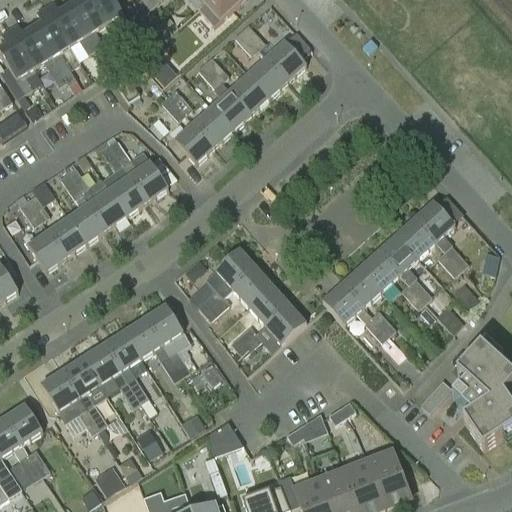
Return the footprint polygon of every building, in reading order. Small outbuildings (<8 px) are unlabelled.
[(72,9),(68,11),(96,55),(100,53),(103,51),(95,38),(105,32),(105,31),(86,0),(74,0),(77,5),(75,7),(72,9)] [(86,0),(105,31),(115,25),(123,38),(131,33),(124,22),(110,0),(86,0)] [(161,4),(158,0),(147,0),(143,4),(150,15),(161,4)] [(214,0),(195,0),(204,10),(214,0)] [(243,0),(214,0),(204,10),(198,15),(214,32),(246,3),(243,0)] [(45,13),(70,53),(79,47),(87,60),(95,56),(96,55),(68,11),(67,12),(59,17),(53,8),(45,13)] [(42,28),(33,33),(67,88),(69,92),(77,87),(68,73),(59,60),(69,54),(70,53),(45,13),(36,18),(42,28)] [(137,36),(146,31),(136,13),(127,18),(137,36)] [(160,32),(167,43),(177,34),(169,24),(160,32)] [(18,30),(9,35),(34,76),(44,69),(52,82),(59,93),(64,90),(67,88),(33,33),(30,35),(29,36),(24,39),(20,33),(18,30)] [(264,48),(251,33),(248,30),(241,37),(257,55),(264,48)] [(7,49),(0,53),(0,59),(8,72),(0,77),(17,104),(25,99),(32,95),(24,82),(34,76),(9,35),(1,40),(7,49)] [(250,61),(257,55),(241,37),(234,43),(250,61)] [(306,71),(284,47),(266,64),(287,88),(306,71)] [(194,64),(187,56),(179,63),(186,71),(194,64)] [(211,63),(204,69),(222,89),(229,83),(211,63)] [(247,80),(269,105),(287,88),(266,64),(247,80)] [(222,89),(204,69),(197,75),(215,95),(222,89)] [(140,100),(126,80),(115,88),(128,108),(140,100)] [(229,97),(251,121),(269,105),(247,80),(229,97)] [(0,115),(4,112),(12,107),(0,88),(0,115)] [(214,96),(221,104),(211,113),(233,137),(251,121),(229,97),(222,89),(215,95),(214,96)] [(175,96),(168,102),(168,103),(184,121),(191,114),(175,96)] [(168,103),(168,102),(161,109),(177,127),(184,121),(168,103)] [(26,117),(33,126),(43,120),(38,113),(33,112),(26,117)] [(233,137),(211,113),(193,130),(215,154),(233,137)] [(0,130),(0,144),(2,147),(26,132),(18,119),(0,130)] [(196,170),(215,154),(193,130),(174,146),(196,170)] [(116,146),(108,152),(122,173),(130,167),(116,146)] [(114,178),(122,173),(108,152),(100,158),(114,178)] [(129,182),(129,183),(147,209),(166,196),(168,194),(156,177),(150,168),(143,158),(130,167),(122,173),(129,182)] [(75,174),(67,180),(82,201),(90,195),(75,174)] [(74,206),(82,201),(67,180),(60,185),(74,206)] [(109,196),(127,223),(147,209),(129,183),(109,196)] [(90,195),(82,201),(88,210),(107,237),(127,223),(109,196),(102,187),(90,195)] [(35,202),(27,207),(42,229),(50,223),(35,202)] [(34,234),(42,229),(27,207),(20,213),(34,234)] [(434,208),(416,224),(438,248),(445,257),(451,251),(443,242),(455,232),(434,208)] [(107,237),(88,210),(68,224),(87,250),(107,237)] [(87,250),(68,224),(56,232),(48,238),(67,264),(87,250)] [(438,248),(416,224),(398,241),(419,265),(438,248)] [(28,252),(46,278),(67,264),(48,238),(28,252)] [(398,241),(380,257),(400,281),(409,290),(416,284),(408,274),(419,264),(398,241)] [(468,270),(451,251),(445,257),(462,276),(468,270)] [(256,274),(239,255),(215,277),(232,295),(256,274)] [(380,257),(360,274),(381,298),(400,281),(380,257)] [(438,264),(455,283),(462,276),(445,257),(438,264)] [(489,278),(501,277),(500,259),(488,260),(489,278)] [(0,308),(18,297),(1,270),(0,270),(0,308)] [(248,313),(272,291),(256,274),(232,295),(248,313)] [(360,274),(342,291),(363,314),(381,298),(360,274)] [(416,284),(409,290),(408,290),(426,310),(433,304),(416,284)] [(189,303),(198,313),(204,320),(223,303),(217,296),(208,286),(189,303)] [(418,317),(426,310),(408,290),(401,297),(418,317)] [(263,331),(288,309),(272,291),(248,313),(263,331)] [(323,307),(322,308),(326,312),(344,332),(347,329),(363,314),(342,291),(324,307),(323,307)] [(229,310),(223,303),(204,320),(210,327),(229,310)] [(282,352),(306,330),(288,309),(263,331),(282,352)] [(169,361),(176,357),(170,346),(183,338),(166,311),(145,325),(162,351),(169,361)] [(463,331),(446,312),(436,322),(453,341),(463,331)] [(372,324),(390,344),(397,338),(379,318),(372,324)] [(389,343),(372,323),(365,329),(383,350),(389,343)] [(162,351),(145,325),(124,338),(141,365),(154,356),(162,351)] [(231,353),(237,359),(255,342),(249,336),(231,353)] [(103,351),(120,378),(141,365),(124,338),(103,351)] [(261,348),(255,342),(237,359),(242,365),(261,348)] [(103,351),(82,365),(99,391),(112,383),(118,394),(119,393),(127,388),(120,378),(103,351)] [(483,456),(511,436),(511,413),(504,401),(511,392),(511,380),(481,353),(457,379),(467,388),(453,404),(471,421),(463,426),(483,456)] [(176,357),(169,361),(182,383),(190,378),(176,356),(176,357)] [(182,383),(169,361),(161,366),(175,388),(182,383)] [(82,365),(61,378),(86,417),(93,412),(107,404),(99,391),(82,365)] [(209,391),(224,384),(218,368),(202,374),(209,391)] [(43,390),(41,391),(58,418),(57,418),(65,431),(78,422),(86,417),(61,378),(43,390)] [(135,382),(128,387),(150,422),(157,418),(149,405),(149,404),(135,382)] [(430,418),(451,394),(442,385),(420,409),(430,418)] [(133,415),(141,410),(127,388),(119,393),(133,415)] [(349,408),(339,414),(345,424),(356,418),(349,408)] [(25,411),(3,425),(21,452),(43,438),(33,422),(25,411)] [(86,417),(100,439),(107,450),(112,447),(105,435),(107,434),(93,412),(86,417)] [(335,431),(345,424),(339,414),(328,421),(335,431)] [(78,422),(92,444),(100,439),(86,417),(78,422)] [(192,441),(208,433),(200,418),(184,426),(192,441)] [(0,465),(1,465),(2,464),(13,457),(20,468),(28,463),(21,452),(3,425),(0,426),(0,465)] [(207,441),(215,462),(243,452),(228,428),(207,441)] [(307,428),(297,434),(303,444),(313,438),(307,428)] [(135,442),(149,465),(163,457),(148,434),(135,442)] [(293,451),(303,444),(297,434),(286,441),(293,451)] [(36,458),(28,463),(42,485),(49,480),(36,458)] [(392,461),(368,470),(382,505),(406,496),(392,461)] [(118,469),(130,488),(142,480),(129,462),(118,469)] [(34,490),(42,485),(28,463),(20,468),(34,490)] [(0,492),(8,504),(21,496),(1,465),(0,465),(0,492)] [(364,511),(382,505),(368,470),(344,479),(356,511),(364,511)] [(94,483),(107,503),(125,492),(112,472),(94,483)] [(219,477),(210,481),(219,505),(228,501),(219,477)] [(356,511),(344,479),(321,488),(329,511),(356,511)] [(301,511),(329,511),(321,488),(296,498),(301,511)] [(275,511),(270,496),(243,505),(244,511),(275,511)]
